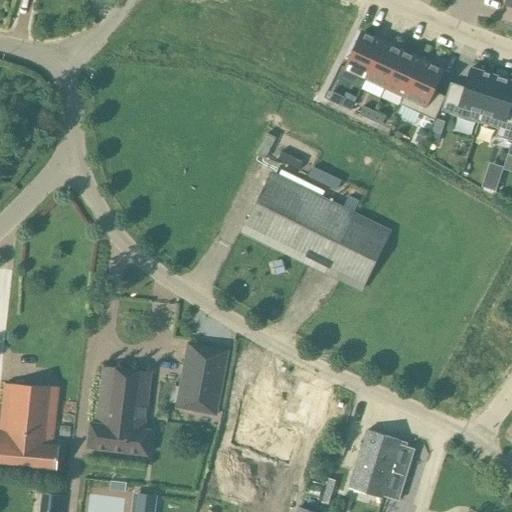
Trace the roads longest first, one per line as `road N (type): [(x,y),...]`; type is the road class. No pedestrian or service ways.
road 1 (unclassified): [(480,442),(177,294),(62,161)]
road 2 (residential): [(511,51),(385,0)]
